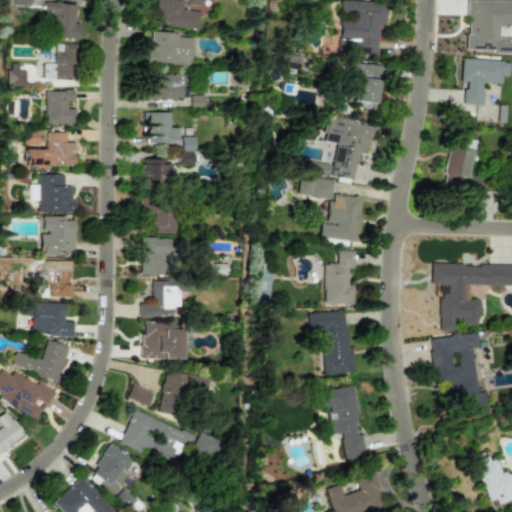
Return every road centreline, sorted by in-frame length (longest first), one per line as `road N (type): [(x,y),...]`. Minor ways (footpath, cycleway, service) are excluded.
road 1 (residential): [(0,488),(34,466),(76,419),(106,342),(114,0)]
road 2 (residential): [(424,511),(395,412),(387,319),(421,0)]
